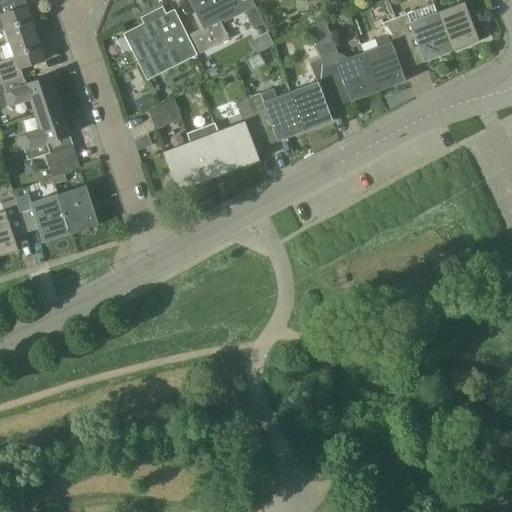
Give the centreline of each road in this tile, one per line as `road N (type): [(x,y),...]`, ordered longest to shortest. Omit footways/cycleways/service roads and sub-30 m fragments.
road 1 (tertiary): [(511,78),(156,264)]
road 2 (residential): [(156,264),(67,0)]
road 3 (tertiary): [(156,264),(0,341)]
